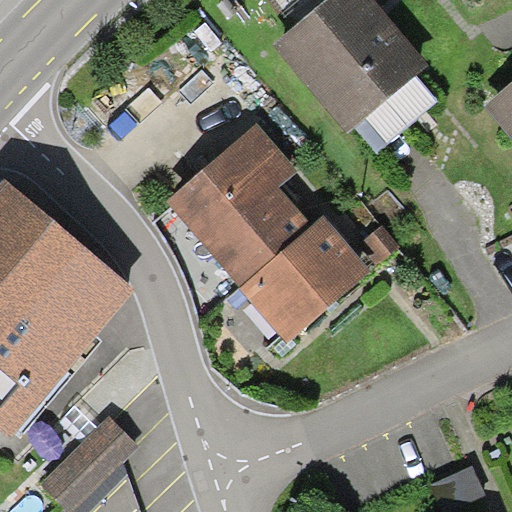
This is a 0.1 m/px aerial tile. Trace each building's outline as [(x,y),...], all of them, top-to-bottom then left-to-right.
[(347,0),(326,0),(265,53),(344,145),(418,81),(347,0)] [(511,89),(486,111),(511,141),(511,89)] [(253,134),(164,213),(288,354),(371,281),(318,221),(306,232),(274,195),(292,179),(253,134)] [(0,211),(0,443),(13,453),(138,296),(12,196),(0,211)] [(380,233),(362,246),(377,266),(395,253),(380,233)] [(112,424),(44,492),(63,511),(82,511),(142,454),(112,424)]
